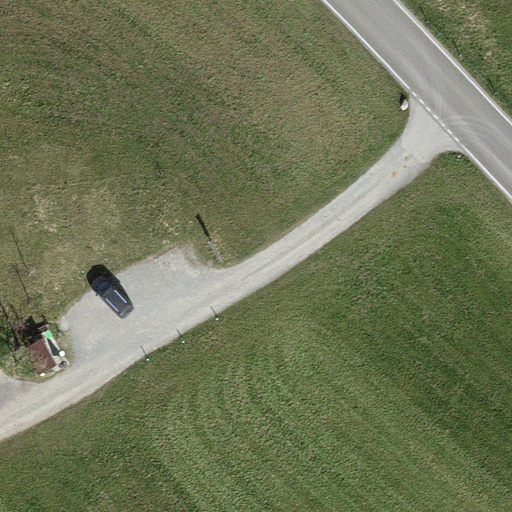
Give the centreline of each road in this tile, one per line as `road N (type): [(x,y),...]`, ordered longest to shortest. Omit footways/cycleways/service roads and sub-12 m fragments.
road 1 (track): [(0,430),(237,289),(473,122)]
road 2 (tertiary): [(354,0),(511,162)]
